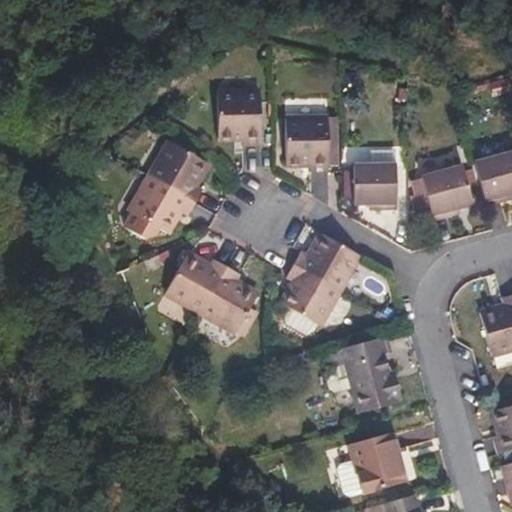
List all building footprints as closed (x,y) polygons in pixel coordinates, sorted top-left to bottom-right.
[(215,96),(215,143),(240,143),(239,151),(259,152),(259,96),(215,96)] [(284,122),(284,168),(308,168),(308,175),(327,176),(328,122),(284,122)] [(148,178),(194,204),(201,191),(193,187),(206,164),(169,142),(148,178)] [(347,148),(348,163),(393,162),(393,146),(347,148)] [(511,156),(475,166),(487,209),(509,204),(507,196),(511,194),(511,156)] [(352,168),(352,206),(374,206),(373,213),(394,214),(395,168),(352,168)] [(454,211),(474,205),(465,170),(425,180),(436,223),(456,218),(454,211)] [(194,204),(148,178),(128,214),(131,215),(123,229),(143,240),(154,237),(158,231),(165,235),(178,213),(186,218),(194,204)] [(291,266),(335,291),(354,259),(319,237),(306,259),(298,254),(291,266)] [(163,295),(198,314),(224,267),(211,261),(206,270),(183,257),(163,295)] [(335,291),(291,266),(283,281),(290,285),(277,306),(313,328),(335,291)] [(224,267),(198,314),(234,334),(255,296),(233,284),(238,275),(224,267)] [(492,360),(511,354),(511,300),(501,304),(503,311),(481,317),(492,360)] [(399,399),(394,381),(390,383),(387,372),(383,356),(343,367),(356,416),(396,405),(395,400),(399,399)] [(511,414),(496,419),(502,442),(495,444),(499,459),(510,456),(511,461),(511,460),(511,414)] [(388,431),(346,442),(350,458),(358,488),(358,490),(401,478),(388,431)] [(345,492),(358,488),(350,458),(337,461),(334,466),(340,489),(345,492)] [(511,468),(502,471),(510,499),(511,498),(511,468)] [(418,511),(417,511),(412,511),(408,495),(378,503),(379,511),(418,511)]
